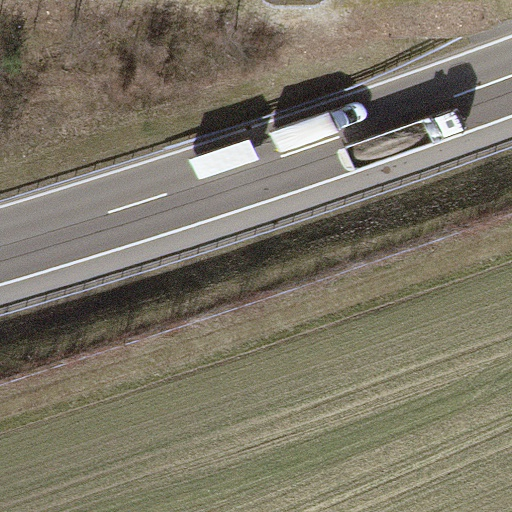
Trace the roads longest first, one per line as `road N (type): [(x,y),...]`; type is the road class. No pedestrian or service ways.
road 1 (track): [(511,242),(0,417)]
road 2 (motorway): [(0,247),(511,77)]
